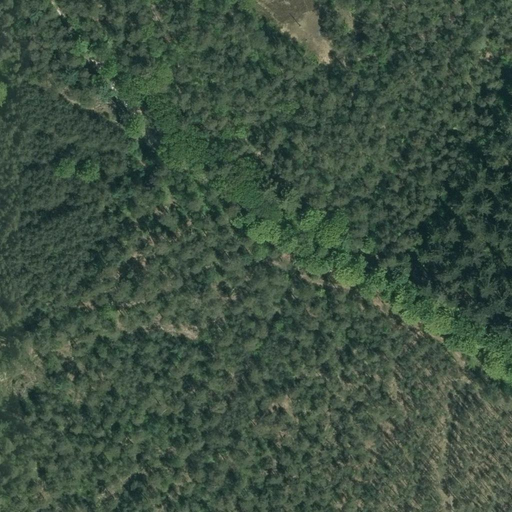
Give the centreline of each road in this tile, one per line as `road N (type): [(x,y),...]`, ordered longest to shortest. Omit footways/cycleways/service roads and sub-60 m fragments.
road 1 (track): [(511,330),(139,125),(50,0)]
road 2 (track): [(139,125),(0,61)]
